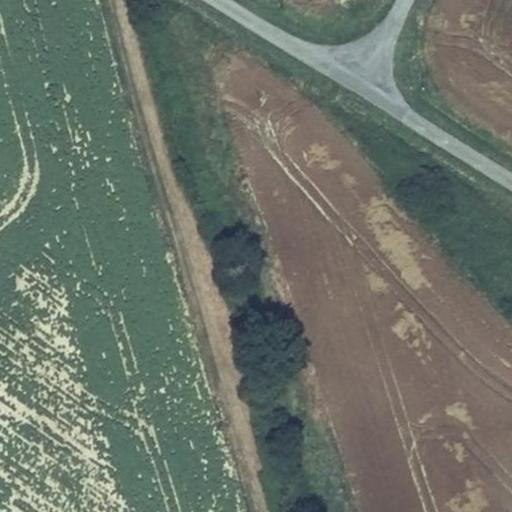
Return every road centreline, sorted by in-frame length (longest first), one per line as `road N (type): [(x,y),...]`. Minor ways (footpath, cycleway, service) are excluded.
road 1 (track): [(263,511),(200,275),(151,146),(117,0)]
road 2 (unclassified): [(511,179),(359,85)]
road 3 (unclassified): [(359,85),(216,0)]
